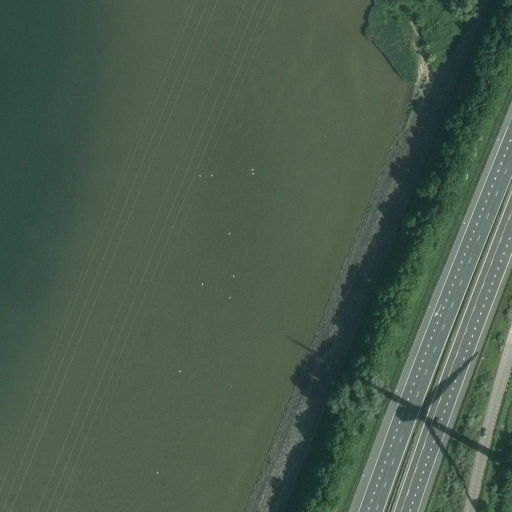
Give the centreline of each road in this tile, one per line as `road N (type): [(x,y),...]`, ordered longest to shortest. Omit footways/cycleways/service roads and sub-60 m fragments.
road 1 (motorway): [(511,156),(375,511)]
road 2 (motorway): [(401,511),(511,211)]
road 3 (tertiary): [(470,511),(511,346)]
